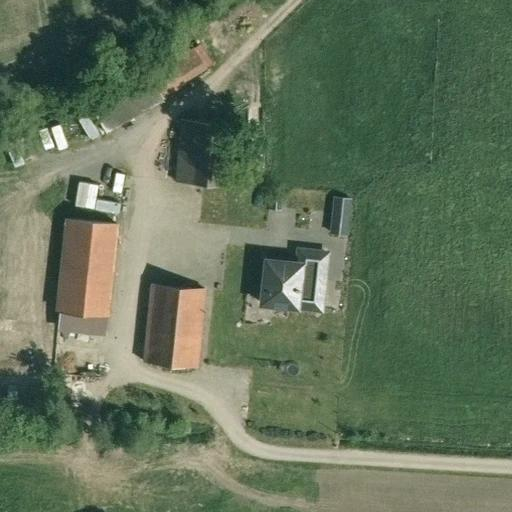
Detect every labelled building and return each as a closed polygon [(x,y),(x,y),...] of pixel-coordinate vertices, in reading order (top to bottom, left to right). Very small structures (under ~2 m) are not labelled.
[(205,69),(193,49),(172,61),(184,82),(205,69)] [(161,95),(184,82),(172,61),(171,59),(148,73),(161,95)] [(148,73),(91,106),(107,134),(164,102),(161,95),(148,73)] [(229,122),(181,119),(176,181),(224,184),(229,122)] [(282,196),(270,195),(269,207),(281,208),(282,196)] [(334,197),(329,232),(346,234),(351,199),(334,197)] [(116,223),(67,217),(57,309),(59,309),(58,325),(105,330),(116,223)] [(328,251),(307,249),(301,308),(322,311),(328,251)] [(303,260),(266,256),(261,303),(298,307),(303,260)] [(206,290),(153,284),(144,360),(197,366),(206,290)] [(70,389),(29,385),(28,409),(67,413),(70,389)]
